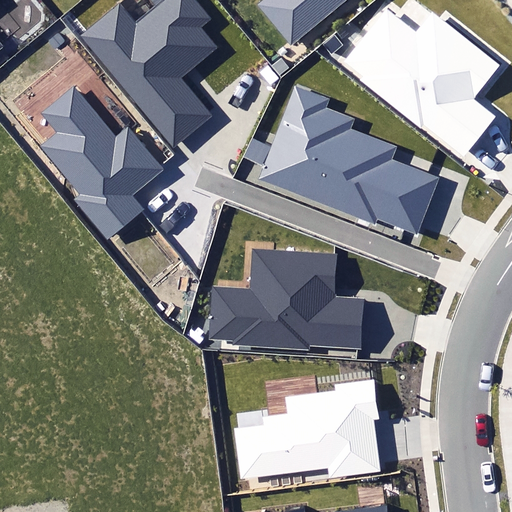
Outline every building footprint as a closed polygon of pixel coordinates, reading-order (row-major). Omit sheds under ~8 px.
[(164,0),(134,25),(119,7),(83,36),(173,145),(208,117),(178,81),(219,47),(203,27),(213,19),(197,0),(164,0)] [(267,0),(259,7),(289,43),(342,0),(267,0)] [(415,34),(387,11),(347,62),(366,76),(361,82),(422,130),(425,126),(462,155),(492,116),(469,98),(496,64),(431,14),(415,34)] [(116,135),(72,85),(40,113),(58,133),(44,146),(87,195),(76,205),(109,242),(147,209),(135,196),(165,170),(162,166),(127,126),(116,135)] [(328,98),(294,85),(257,180),(375,225),(378,218),(419,234),(441,177),(392,158),(396,147),(351,130),(355,120),(324,109),(328,98)] [(251,291),(212,289),(209,338),(232,340),(232,344),(309,349),(310,343),(360,346),(362,299),(335,298),(337,256),(253,251),(251,291)] [(328,468),(329,478),(380,471),(373,420),(381,419),(375,379),(335,384),(336,391),(287,397),(289,414),(265,417),(266,424),(235,428),(242,479),(328,468)]
